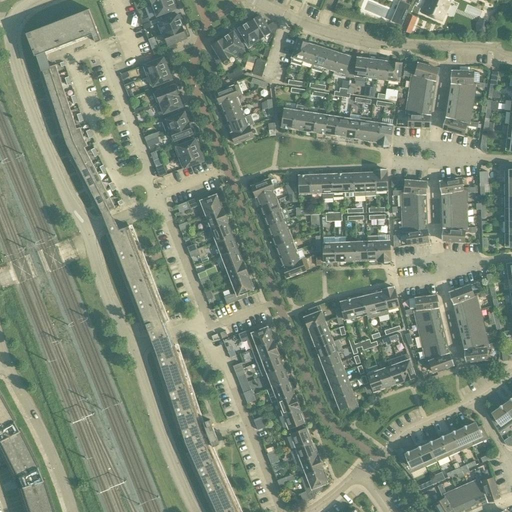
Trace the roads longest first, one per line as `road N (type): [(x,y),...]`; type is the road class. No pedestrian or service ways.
road 1 (residential): [(511,59),(488,47),(328,34),(253,0)]
road 2 (residential): [(88,232),(26,98),(13,29)]
road 3 (residential): [(202,326),(205,311),(157,203),(88,232)]
road 4 (residential): [(281,511),(225,364),(202,326)]
road 5 (residential): [(196,511),(162,443),(133,346)]
road 6 (residential): [(70,511),(6,367)]
road 7 (residential): [(363,477),(401,434),(473,399)]
road 8 (residential): [(133,346),(88,232)]
road 9 (residential): [(390,156),(511,160)]
